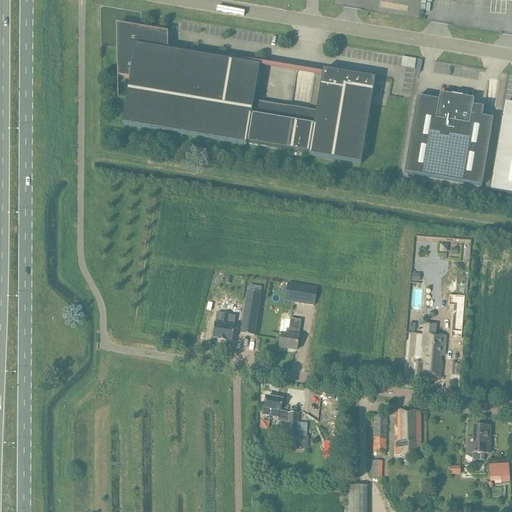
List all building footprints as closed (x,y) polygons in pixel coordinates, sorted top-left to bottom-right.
[(243,145),(248,116),(257,67),(169,52),(168,33),(116,24),(118,77),(130,79),(122,125),(243,145)] [(311,127),(248,116),(243,145),(244,145),(244,144),(306,155),(306,156),(358,164),(372,79),(320,71),(311,127)] [(461,97),(461,98),(454,97),(454,96),(452,96),(440,94),(439,101),(417,97),(404,174),(482,187),(493,120),(482,118),(484,109),(473,107),(474,100),(463,98),(461,97)] [(511,105),(504,104),(490,192),(511,195),(511,105)] [(421,273),(412,273),(411,282),(420,283),(421,273)] [(288,284),(285,301),(315,306),(317,289),(288,284)] [(247,291),(240,334),(254,336),(261,294),(247,291)] [(453,306),(451,337),(461,338),(465,297),(449,296),(449,306),(453,306)] [(229,315),(221,314),(220,325),(215,324),(213,338),(232,341),(234,327),(228,326),(229,315)] [(282,318),(279,334),(282,335),(281,338),(280,348),(297,351),(298,341),(299,337),(301,321),(282,318)] [(421,376),(440,378),(442,362),(439,361),(440,356),(444,356),(446,337),(435,336),(436,324),(424,322),(421,348),(424,348),(423,361),(418,360),(416,376),(421,376)] [(411,343),(417,343),(418,332),(407,332),(406,355),(411,355),(411,343)] [(283,400),(266,397),(263,415),(278,418),(278,420),(287,422),(285,438),(296,439),(295,448),(302,448),(303,436),(306,436),(306,424),(299,423),(299,414),(287,413),(287,412),(280,411),(281,407),(282,407),(282,405),(283,400)] [(420,412),(398,411),(398,441),(395,441),(395,456),(420,457),(420,412)] [(386,416),(374,415),(373,452),(377,452),(377,455),(381,455),(381,453),(385,453),(386,416)] [(490,427),(474,427),(474,440),(467,439),(466,454),(467,454),(467,456),(473,460),(484,460),(484,454),(489,454),(490,427)] [(330,441),(329,457),(342,458),(343,442),(330,441)] [(383,461),(372,461),(370,478),(381,479),(383,461)] [(509,472),(509,464),(489,465),(490,482),(494,482),(494,484),(502,484),(502,483),(510,483),(509,472)] [(461,466),(450,466),(450,475),(461,475),(461,466)] [(347,485),(346,511),(367,511),(367,485),(347,485)]
